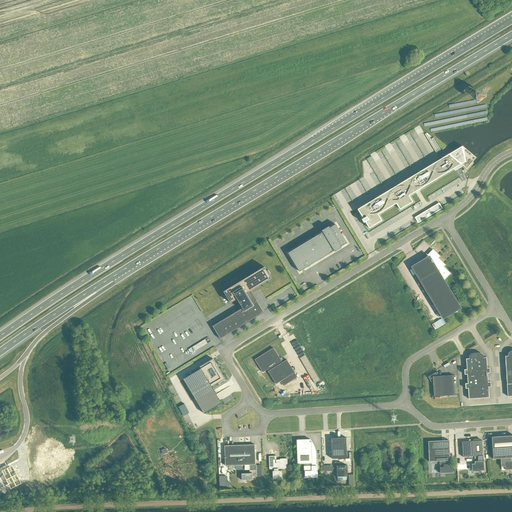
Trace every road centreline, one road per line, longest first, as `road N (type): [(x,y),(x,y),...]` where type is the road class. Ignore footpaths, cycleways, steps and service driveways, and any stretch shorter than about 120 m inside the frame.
road 1 (motorway): [(511,20),(0,336)]
road 2 (track): [(511,490),(31,511)]
road 3 (motorway): [(110,278),(511,35)]
road 4 (residential): [(443,217),(234,344),(227,356),(250,400)]
road 5 (residential): [(497,306),(409,362),(406,404)]
road 6 (residential): [(265,414),(406,404)]
road 7 (motorway): [(0,352),(110,278)]
